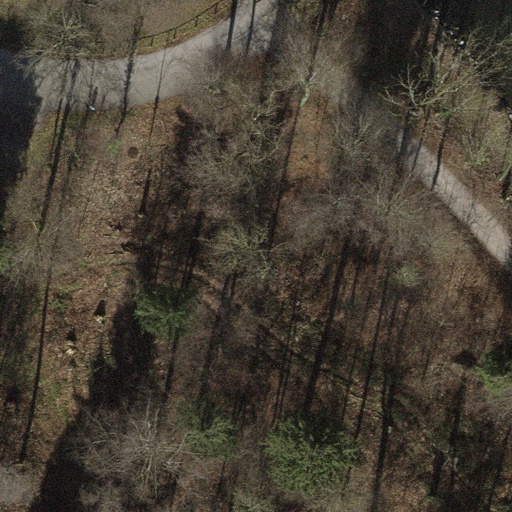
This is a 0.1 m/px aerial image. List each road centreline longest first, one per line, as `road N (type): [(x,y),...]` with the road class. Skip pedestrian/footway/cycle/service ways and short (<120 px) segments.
road 1 (track): [(511,261),(432,173),(268,20)]
road 2 (track): [(0,67),(62,89),(132,88),(175,75),(268,20)]
